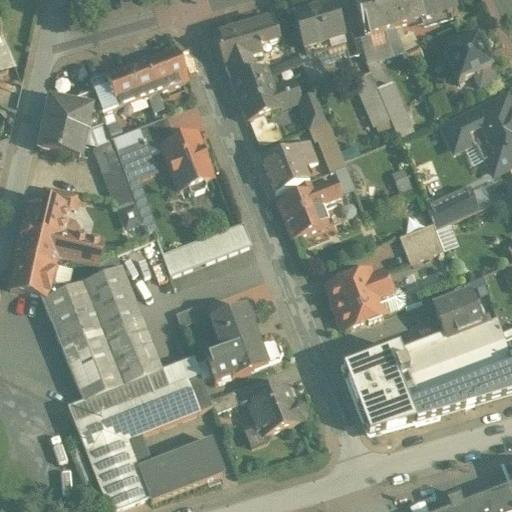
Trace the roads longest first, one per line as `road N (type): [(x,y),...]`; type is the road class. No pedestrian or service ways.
road 1 (residential): [(183,12),(355,478)]
road 2 (residential): [(0,248),(42,50)]
road 3 (residential): [(511,431),(355,478)]
road 4 (unknown): [(271,249),(129,290)]
road 5 (residential): [(42,50),(183,12)]
